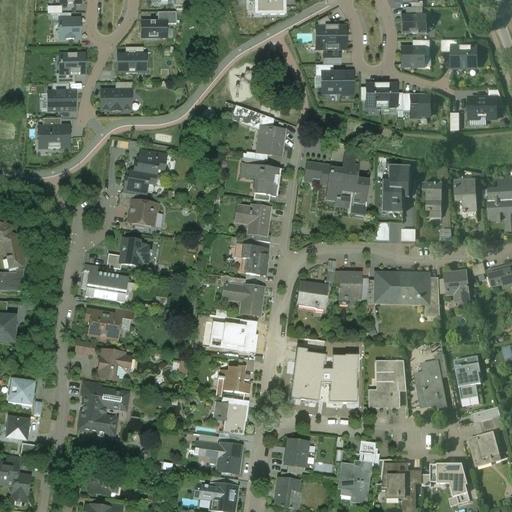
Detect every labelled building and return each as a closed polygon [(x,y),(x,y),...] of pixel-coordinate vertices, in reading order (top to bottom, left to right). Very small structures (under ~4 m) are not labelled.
[(284,16),(284,0),(254,0),(254,2),(254,12),(261,12),(261,16),(284,16)] [(427,35),(427,16),(423,16),(405,16),(401,16),(401,35),(427,35)] [(315,28),(316,45),(321,45),(321,52),(346,51),(346,27),(338,27),(335,22),(331,24),(327,18),(318,23),(318,27),(315,28)] [(80,21),(61,22),(61,40),(80,39),(80,21)] [(140,22),(140,41),(167,40),(167,21),(140,22)] [(441,53),(452,53),(452,48),(457,48),(457,41),(441,42),(441,53)] [(457,48),(452,48),(452,53),(452,70),(469,69),(469,67),(476,67),(476,47),(457,48)] [(423,49),(401,49),(401,68),(424,68),(424,58),(424,49),(423,49)] [(341,66),(341,54),(328,54),(328,57),(322,57),(323,66),(333,66),(341,66)] [(84,55),(60,56),(61,75),(61,76),(74,76),(85,75),(84,55)] [(143,55),(125,55),(116,55),(116,75),(146,75),(146,55),(143,55)] [(315,78),(322,78),(322,74),(333,74),(333,66),(323,66),(315,67),(315,78)] [(352,96),(352,74),(333,74),(322,74),(322,78),(322,95),(342,94),(342,96),(352,96)] [(74,84),(74,76),(61,76),(61,75),(56,75),(56,85),(69,85),(74,84)] [(115,84),(115,92),(130,92),(130,93),(133,93),(133,84),(115,84)] [(69,93),(69,85),(56,85),(51,85),(51,93),(69,93)] [(374,86),(366,86),(366,89),(366,103),(366,108),(381,108),(381,85),(374,85),(374,86)] [(389,85),(381,85),(381,108),(396,108),(396,94),(396,86),(389,86),(389,85)] [(51,93),(47,93),(48,113),(75,112),(74,92),(69,93),(51,93)] [(115,92),(101,92),(101,112),(111,112),(111,113),(121,113),(121,112),(131,112),(130,93),(130,92),(115,92)] [(402,94),(402,112),(402,113),(410,113),(410,97),(411,97),(411,95),(402,95),(402,94)] [(410,97),(410,113),(410,119),(420,119),(420,117),(430,117),(430,97),(411,97),(410,97)] [(468,99),(469,121),(479,121),(479,119),(486,118),(486,121),(497,121),(497,99),(497,98),(488,99),(468,99)] [(262,117),(235,107),(230,122),(257,131),(262,117)] [(451,114),(451,131),(459,131),(459,114),(451,114)] [(273,121),(262,117),(257,131),(258,132),(262,133),(263,128),(272,129),(273,121)] [(61,128),(61,120),(43,120),(43,128),(61,128)] [(68,128),(61,128),(43,128),(38,128),(39,150),(69,150),(68,128)] [(272,129),(263,128),(262,133),(259,156),(267,157),(282,159),(286,131),(272,129)] [(258,132),(254,161),(264,163),(266,163),(267,157),(259,156),(262,133),(258,132)] [(346,147),(333,142),(330,161),(344,163),(345,156),(346,147)] [(166,156),(140,152),(139,158),(165,162),(166,156)] [(360,159),(345,156),(344,163),(330,161),(329,168),(306,164),(304,178),(320,180),(319,186),(327,187),(325,201),(339,203),(340,198),(339,198),(340,192),(353,194),(351,216),(364,218),(367,196),(368,196),(369,183),(357,181),(360,159)] [(165,162),(139,158),(138,165),(135,164),(134,173),(130,172),(130,173),(156,177),(157,171),(163,172),(165,162)] [(254,161),(242,160),(241,165),(263,168),(264,163),(254,161)] [(263,168),(241,165),(241,166),(245,167),(244,178),(261,180),(259,195),(254,195),(266,197),(275,198),(279,171),(263,168)] [(388,175),(387,182),(382,182),(381,206),(385,206),(385,214),(403,214),(403,199),(410,199),(411,167),(386,167),(386,175),(388,175)] [(130,173),(129,179),(126,179),(124,189),(146,192),(147,185),(154,186),(156,177),(130,173)] [(481,176),(471,174),(472,183),(475,183),(476,189),(481,188),(481,176)] [(511,182),(500,179),(500,191),(511,189),(511,182)] [(472,183),(455,184),(456,201),(464,201),(465,213),(478,212),(476,189),(475,183),(472,183)] [(443,185),(423,184),(423,192),(427,192),(427,218),(443,218),(443,185)] [(146,192),(124,189),(123,194),(134,196),(145,198),(146,192)] [(511,198),(503,199),(502,193),(488,194),(489,209),(491,209),(491,219),(499,218),(499,223),(501,223),(501,221),(505,221),(506,232),(511,231),(511,198)] [(123,194),(121,194),(119,206),(128,209),(130,210),(131,202),(133,202),(134,196),(123,194)] [(133,202),(131,202),(130,210),(128,224),(152,228),(154,214),(157,215),(158,206),(133,202)] [(270,210),(252,208),(251,210),(238,208),(236,220),(250,222),(248,234),(267,237),(270,210)] [(0,245),(4,247),(5,245),(7,246),(9,258),(6,259),(6,261),(3,262),(4,270),(8,269),(9,273),(16,272),(16,271),(23,272),(23,266),(22,261),(24,261),(21,248),(17,249),(15,237),(9,235),(13,228),(8,225),(7,227),(4,225),(6,222),(0,219),(0,245)] [(388,224),(373,223),(373,241),(388,242),(388,224)] [(392,231),(400,232),(401,229),(404,230),(404,225),(393,223),(392,231)] [(416,230),(401,229),(401,242),(415,243),(416,230)] [(440,229),(440,241),(452,242),(452,230),(440,229)] [(248,234),(247,234),(246,241),(256,242),(270,244),(271,237),(267,237),(248,234)] [(246,241),(231,239),(230,248),(235,248),(236,246),(255,248),(256,242),(246,241)] [(135,243),(123,241),(120,258),(119,265),(121,265),(142,268),(142,267),(140,267),(142,259),(148,261),(149,256),(151,257),(151,253),(149,253),(150,249),(145,248),(145,247),(135,245),(135,243)] [(255,248),(236,246),(235,248),(234,259),(247,261),(245,275),(265,278),(268,257),(264,256),(265,250),(268,251),(269,250),(255,248)] [(120,258),(108,256),(106,269),(120,272),(121,265),(119,265),(120,258)] [(483,264),(472,267),(473,278),(486,275),(483,264)] [(98,268),(85,266),(82,280),(87,281),(94,282),(96,274),(97,274),(98,268)] [(511,270),(501,274),(500,271),(488,274),(492,288),(503,285),(504,288),(511,285),(511,270)] [(16,275),(0,274),(0,292),(22,293),(23,272),(16,271),(16,272),(16,275)] [(334,273),(328,273),(326,286),(332,287),(334,273)] [(97,274),(96,274),(94,282),(87,281),(85,298),(124,304),(128,279),(97,274)] [(362,274),(340,274),(340,287),(340,290),(338,290),(338,299),(343,299),(347,301),(361,301),(361,292),(362,292),(362,280),(362,274)] [(430,275),(375,274),(375,285),(368,285),(367,301),(366,304),(375,304),(426,309),(426,316),(440,317),(439,296),(438,281),(438,280),(430,280),(430,275)] [(466,274),(444,277),(444,280),(438,281),(439,296),(447,295),(447,294),(457,293),(458,301),(469,300),(466,274)] [(246,281),(221,278),(220,288),(226,288),(224,298),(236,299),(236,298),(242,299),(240,314),(260,317),(264,290),(245,287),(246,281)] [(318,286),(302,283),(299,303),(315,306),(315,311),(323,312),(326,289),(317,287),(318,286)] [(134,313),(116,310),(115,318),(121,319),(120,320),(133,322),(134,313)] [(115,318),(103,316),(103,314),(87,311),(85,322),(90,323),(88,337),(117,342),(120,320),(121,319),(115,318)] [(0,317),(0,342),(14,343),(15,318),(6,317),(0,317)] [(254,358),(258,329),(238,327),(239,320),(231,318),(230,325),(213,323),(210,341),(224,343),(222,353),(254,358)] [(317,349),(323,350),(325,342),(304,339),(303,350),(317,351),(317,349)] [(94,345),(77,342),(75,354),(92,357),(94,345)] [(122,356),(104,353),(100,378),(122,381),(123,376),(127,372),(129,360),(121,359),(122,356)] [(357,358),(296,353),(292,399),(354,404),(357,358)] [(444,355),(434,357),(435,363),(422,366),(424,374),(419,375),(420,382),(417,382),(419,391),(418,391),(418,393),(425,392),(426,397),(422,398),(424,408),(437,406),(438,409),(445,408),(444,402),(446,401),(445,394),(444,394),(442,387),(439,387),(438,382),(441,382),(441,380),(448,378),(444,355)] [(478,357),(454,362),(456,374),(459,373),(460,379),(457,379),(459,389),(465,388),(467,400),(478,398),(476,386),(481,385),(479,374),(481,373),(478,357)] [(254,363),(238,361),(237,370),(245,371),(245,373),(253,375),(254,363)] [(404,362),(396,362),(396,373),(399,373),(399,393),(407,393),(404,362)] [(237,370),(228,368),(228,372),(219,371),(218,380),(223,381),(221,392),(250,396),(251,386),(247,386),(247,383),(249,383),(250,382),(250,381),(251,380),(250,379),(250,378),(249,377),(248,377),(244,376),(245,373),(245,371),(237,370)] [(396,373),(378,373),(378,392),(369,392),(369,408),(399,408),(399,393),(399,373),(396,373)] [(35,384),(11,380),(8,404),(31,407),(35,384)] [(101,385),(83,382),(81,397),(84,397),(82,407),(84,407),(83,412),(82,412),(79,430),(97,433),(98,431),(105,433),(105,435),(113,436),(116,420),(101,418),(101,415),(102,416),(104,415),(105,413),(105,411),(103,410),(102,410),(102,407),(125,411),(127,395),(100,391),(101,385)] [(42,404),(35,403),(33,417),(40,418),(42,404)] [(234,407),(216,404),(214,420),(225,422),(223,433),(224,433),(240,435),(243,436),(246,416),(247,416),(248,408),(234,407)] [(498,409),(471,416),(474,425),(494,420),(500,418),(498,409)] [(30,418),(6,416),(3,439),(27,442),(30,418)] [(500,418),(494,420),(498,433),(504,431),(500,418)] [(494,420),(481,423),(485,437),(498,433),(494,420)] [(240,435),(224,433),(223,439),(239,442),(240,435)] [(485,438),(469,442),(474,464),(491,459),(492,464),(502,461),(496,441),(500,440),(498,433),(485,437),(485,438)] [(242,448),(220,445),(220,447),(217,446),(218,439),(199,436),(198,444),(197,443),(196,450),(195,450),(194,457),(197,457),(197,456),(211,458),(211,456),(218,457),(216,473),(238,476),(242,448)] [(307,444),(288,441),(285,465),(302,468),(304,468),(307,444)] [(376,445),(361,443),(360,455),(363,456),(364,456),(364,455),(373,456),(371,467),(377,468),(379,457),(376,456),(377,450),(375,450),(376,445)] [(362,470),(354,469),(355,468),(340,466),(337,487),(354,490),(353,501),(367,503),(371,467),(373,456),(364,455),(364,456),(363,456),(362,470)] [(22,459),(7,457),(6,464),(6,468),(18,470),(21,470),(22,459)] [(2,464),(2,466),(0,465),(0,484),(7,486),(6,487),(14,488),(12,500),(24,502),(25,496),(28,497),(31,479),(17,477),(18,470),(6,468),(6,464),(2,464)] [(90,470),(84,469),(85,465),(81,465),(79,477),(91,479),(92,473),(98,473),(99,467),(91,466),(90,470)] [(302,468),(287,466),(286,474),(297,475),(301,476),(302,468)] [(451,466),(428,467),(428,484),(453,484),(458,502),(461,501),(463,508),(471,506),(470,502),(465,484),(467,483),(463,469),(451,469),(451,466)] [(401,467),(390,467),(390,469),(383,469),(382,478),(387,478),(387,486),(389,486),(389,496),(398,496),(398,498),(399,498),(399,500),(402,500),(402,511),(416,511),(416,486),(422,486),(422,472),(401,473),(401,467)] [(98,473),(92,473),(91,479),(92,479),(91,486),(90,485),(88,494),(104,497),(104,493),(110,489),(117,490),(119,478),(112,477),(112,476),(98,473)] [(286,474),(280,473),(279,480),(296,482),(297,475),(286,474)] [(238,482),(210,478),(209,487),(199,486),(197,497),(213,499),(211,511),(213,511),(218,511),(233,511),(235,502),(232,502),(232,496),(235,497),(236,489),(237,489),(238,482)] [(279,480),(278,480),(275,507),(291,510),(293,492),(297,493),(298,482),(296,482),(279,480)] [(467,483),(465,484),(470,502),(478,500),(473,481),(467,483)] [(123,506),(102,502),(102,503),(106,503),(105,509),(121,511),(122,506),(123,506)] [(106,503),(102,503),(101,508),(91,507),(91,509),(86,508),(84,511),(120,511),(121,511),(105,509),(106,503)]
